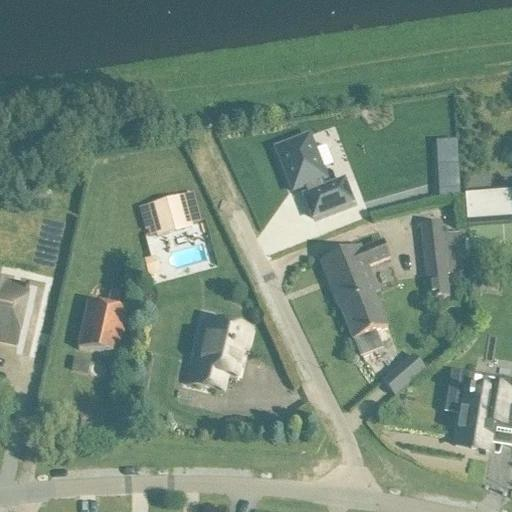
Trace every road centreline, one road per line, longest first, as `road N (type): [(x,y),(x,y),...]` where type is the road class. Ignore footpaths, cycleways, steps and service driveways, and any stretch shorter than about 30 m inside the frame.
road 1 (residential): [(23,493),(202,484),(351,497)]
road 2 (residential): [(351,497),(349,445),(236,213)]
